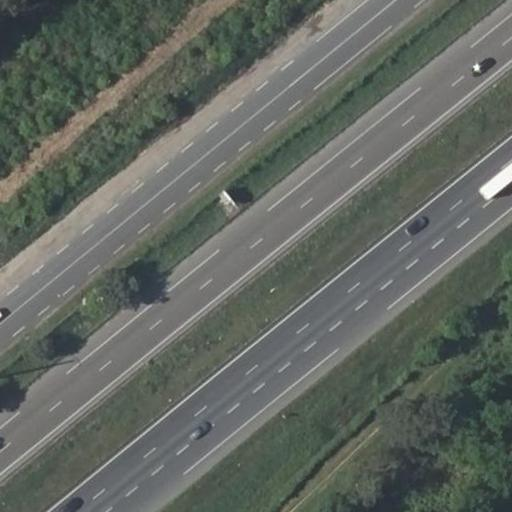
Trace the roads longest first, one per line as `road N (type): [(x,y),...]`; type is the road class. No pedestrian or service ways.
road 1 (motorway): [(511,39),(0,451)]
road 2 (motorway): [(76,511),(511,161)]
road 3 (secondary): [(398,0),(0,326)]
road 4 (motorway): [(123,511),(511,188)]
